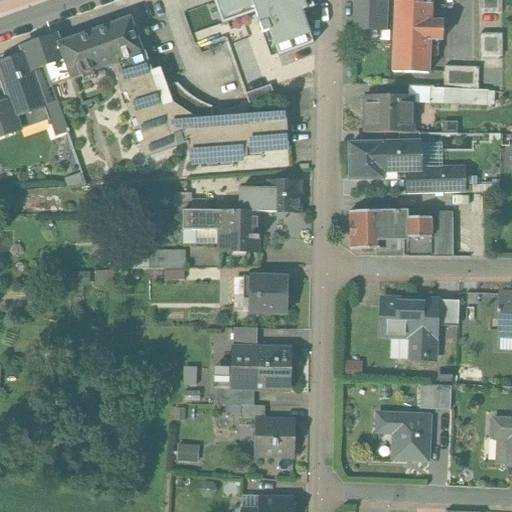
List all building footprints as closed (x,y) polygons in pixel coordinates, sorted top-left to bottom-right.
[(307,0),(216,0),(223,20),(254,9),(263,34),(268,32),(277,57),(313,44),(302,12),(310,9),(307,0)] [(354,0),(354,28),(375,29),(382,29),(383,0),(354,0)] [(394,0),(393,71),(425,73),(427,39),(439,40),(440,22),(428,21),(428,0),(394,0)] [(501,2),(479,2),(479,14),(502,14),(501,2)] [(58,44),(71,80),(103,68),(143,54),(143,53),(130,18),(58,44)] [(375,29),(354,28),(353,38),(374,39),(375,29)] [(502,34),(479,34),(479,46),(502,46),(502,34)] [(56,36),(21,48),(24,55),(26,55),(31,71),(43,67),(50,87),(71,80),(58,44),(56,36)] [(502,46),(479,46),(479,57),(502,57),(502,46)] [(263,122),(208,126),(208,121),(213,121),(212,109),(201,105),(195,101),(191,99),(187,95),(182,92),(178,87),(175,84),(164,88),(166,92),(160,94),(145,52),(143,53),(143,54),(103,68),(104,69),(112,66),(122,94),(125,93),(130,104),(126,106),(131,120),(135,118),(143,143),(140,144),(145,158),(188,143),(189,162),(247,157),(246,150),(288,147),(285,114),(262,116),(263,122)] [(24,55),(0,63),(0,79),(8,101),(19,132),(49,121),(47,115),(44,106),(31,71),(26,55),(24,55)] [(456,67),(444,67),(444,89),(455,90),(456,67)] [(467,68),(456,67),(455,90),(466,90),(467,68)] [(478,68),(467,68),(466,90),(478,91),(478,68)] [(271,87),(246,95),(250,109),(251,108),(275,99),(271,87)] [(412,97),(365,97),(365,134),(398,134),(412,134),(412,97)] [(8,101),(0,103),(0,138),(19,132),(8,101)] [(67,133),(59,111),(47,115),(49,121),(55,137),(67,133)] [(412,134),(398,134),(398,144),(399,146),(418,146),(419,146),(418,134),(412,134)] [(418,146),(399,146),(398,144),(382,145),(382,144),(349,145),(350,180),(382,179),(382,172),(407,171),(419,171),(419,170),(419,146),(418,146)] [(442,169),(419,170),(419,171),(407,171),(407,195),(443,194),(442,169)] [(81,174),(66,179),(68,188),(86,186),(81,174)] [(268,190),(240,190),(240,212),(259,213),(300,213),(300,183),(268,183),(268,190)] [(240,212),(184,212),(183,213),(195,213),(195,230),(220,231),(219,252),(259,253),(259,213),(240,212)] [(407,216),(351,215),(350,249),(382,250),(382,241),(404,242),(407,242),(407,221),(407,216)] [(451,222),(407,221),(407,242),(404,242),(404,258),(450,258),(451,222)] [(123,270),(164,270),(184,270),(184,252),(123,253),(123,270)] [(184,281),(184,270),(164,270),(164,282),(184,281)] [(287,279),(245,278),(244,299),(250,299),(250,313),(286,314),(287,279)] [(511,295),(499,295),(498,310),(497,310),(496,315),(498,315),(497,336),(511,336),(511,295)] [(438,302),(383,300),(382,338),(412,339),(411,359),(435,360),(437,326),(438,302)] [(459,303),(438,302),(437,326),(458,327),(459,303)] [(233,348),(234,332),(210,332),(209,377),(185,376),(185,395),(213,395),(213,388),(233,388),(233,348)] [(234,332),(233,348),(266,348),(266,333),(234,332)] [(266,348),(233,348),(233,388),(233,390),(254,390),(288,391),(289,349),(266,348)] [(451,387),(439,386),(439,387),(438,410),(450,411),(451,387)] [(439,387),(426,387),(426,410),(438,410),(439,387)] [(213,388),(213,395),(213,405),(240,406),(253,406),(254,390),(233,390),(233,388),(213,388)] [(253,406),(240,406),(240,421),(257,421),(257,419),(266,419),(266,407),(253,406)] [(430,417),(376,415),(376,433),(393,434),(392,460),(428,462),(430,417)] [(266,419),(257,419),(257,421),(256,455),(292,455),(293,420),(266,419)] [(511,420),(493,420),(492,439),(498,439),(496,465),(508,465),(511,465),(511,420)] [(198,463),(199,449),(179,447),(178,461),(198,463)] [(286,511),(287,497),(254,497),(254,510),(237,510),(237,511),(286,511)]
